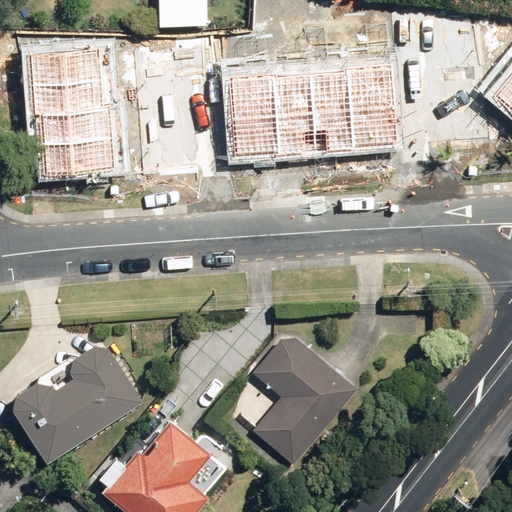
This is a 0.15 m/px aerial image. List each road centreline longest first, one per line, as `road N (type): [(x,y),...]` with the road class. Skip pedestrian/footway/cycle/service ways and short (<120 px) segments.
road 1 (residential): [(0,253),(454,222),(511,229)]
road 2 (secondary): [(388,511),(511,353)]
